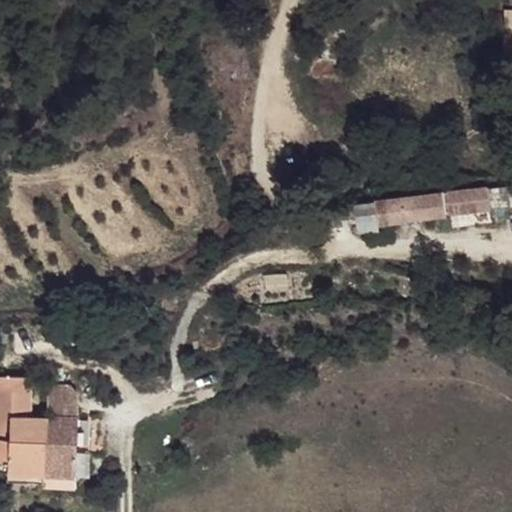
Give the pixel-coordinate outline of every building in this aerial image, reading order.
[(503,56),(511,56),(511,5),(503,5),(503,56)] [(511,181),(377,196),(380,227),(511,211),(511,181)] [(12,389),(0,387),(0,460),(2,461),(2,468),(44,472),(47,418),(23,416),(9,413),(12,389)] [(26,391),(12,389),(9,413),(23,416),(26,391)] [(78,398),(49,396),(47,418),(44,472),(76,474),(78,398)] [(44,472),(2,468),(3,476),(42,478),(44,472)]
